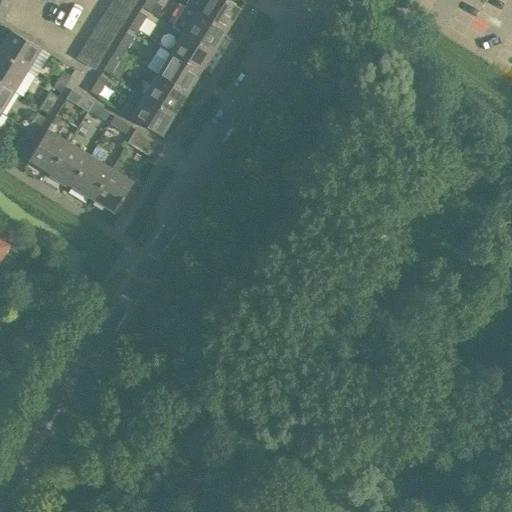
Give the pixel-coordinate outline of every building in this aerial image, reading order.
[(135,3),(129,0),(111,0),(111,1),(129,13),(135,3)] [(156,0),(146,0),(142,7),(150,11),(156,0)] [(188,0),(186,4),(227,29),(240,7),(227,0),(188,0)] [(129,13),(111,1),(105,11),(124,22),(129,13)] [(227,29),(186,4),(173,25),(183,31),(214,50),(227,29)] [(105,11),(99,20),(118,31),(124,22),(105,11)] [(146,16),(139,11),(129,28),(137,32),(146,16)] [(94,29),(112,41),(118,31),(99,20),(94,29)] [(88,39),(106,50),(112,41),(94,29),(88,39)] [(0,44),(0,54),(27,70),(40,48),(9,30),(0,44)] [(214,50),(183,31),(170,53),(201,72),(214,50)] [(133,38),(126,33),(116,49),(123,54),(133,38)] [(82,48),(101,59),(106,50),(88,39),(82,48)] [(201,72),(170,53),(160,47),(147,68),(157,74),(188,93),(201,72)] [(101,59),(82,48),(76,58),(95,69),(101,59)] [(0,82),(14,91),(27,70),(0,54),(0,82)] [(120,58),(113,54),(103,70),(110,74),(120,58)] [(61,92),(71,75),(63,71),(53,87),(61,92)] [(144,95),(175,114),(188,93),(157,74),(144,95)] [(97,96),(107,80),(99,75),(89,91),(97,96)] [(0,111),(1,112),(14,91),(0,82),(0,111)] [(83,107),(88,99),(71,89),(66,97),(83,107)] [(48,113),(58,96),(50,92),(40,108),(48,113)] [(175,114),(144,95),(131,117),(161,136),(175,114)] [(109,113),(93,103),(88,111),(105,121),(109,113)] [(35,134),(45,117),(37,113),(27,129),(35,134)] [(130,127),(114,117),(110,124),(126,134),(130,127)] [(28,160),(50,173),(69,142),(48,129),(28,160)] [(148,156),(157,142),(135,129),(127,142),(148,156)] [(21,155),(32,139),(24,134),(14,150),(21,155)] [(50,173),(71,186),(90,155),(69,142),(50,173)] [(92,199),(104,180),(111,168),(90,155),(71,186),(92,199)] [(111,168),(104,180),(92,199),(114,213),(122,200),(128,190),(133,182),(111,168)] [(128,190),(122,200),(129,205),(136,195),(128,190)] [(511,223),(505,218),(477,260),(511,283),(511,223)]
